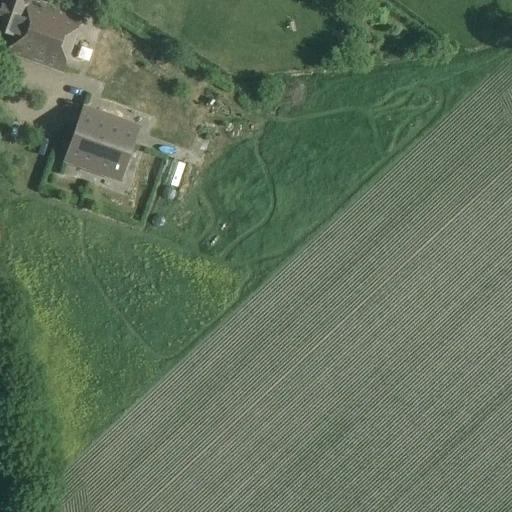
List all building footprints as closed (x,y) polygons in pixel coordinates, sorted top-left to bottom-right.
[(62,70),(81,17),(33,0),(2,0),(0,7),(0,30),(15,36),(9,52),(62,70)] [(331,111),(332,100),(301,99),(301,110),(331,111)] [(140,128),(84,108),(63,165),(120,185),(140,128)] [(298,121),(298,137),(347,138),(347,121),(298,121)] [(11,182),(31,188),(34,176),(15,170),(11,182)] [(69,205),(90,209),(92,195),(71,191),(69,205)]
